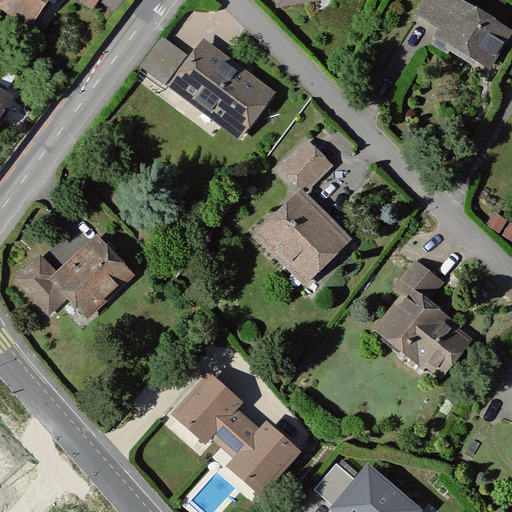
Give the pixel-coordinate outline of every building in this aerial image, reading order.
[(57,0),(0,0),(0,9),(36,33),(57,0)] [(104,0),(84,0),(99,9),(104,0)] [(511,38),(511,20),(478,0),(419,0),(412,12),(497,63),(511,38)] [(278,89),(201,35),(167,84),(244,138),(278,89)] [(0,129),(18,98),(0,87),(0,129)] [(282,162),(309,189),(336,161),(310,135),(282,162)] [(353,236),(302,184),(252,232),(304,284),(353,236)] [(137,270),(102,231),(51,276),(86,315),(137,270)] [(438,277),(415,256),(386,289),(398,299),(377,323),(435,375),(472,334),(425,292),(438,277)] [(244,398),(211,368),(169,415),(202,444),(244,398)] [(303,446),(269,414),(227,460),(261,492),(303,446)] [(335,495),(351,471),(338,462),(321,486),(335,495)] [(346,511),(330,497),(316,511),(346,511)]
